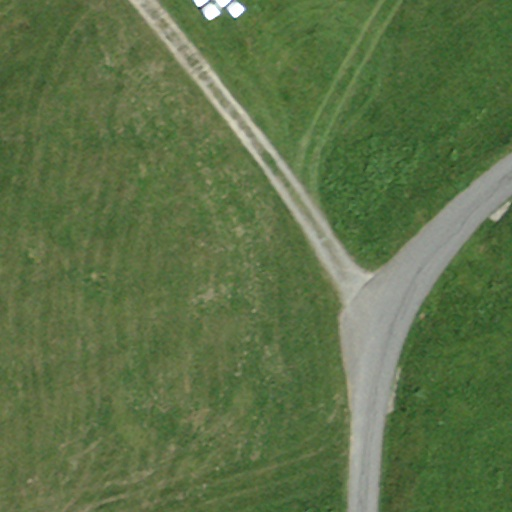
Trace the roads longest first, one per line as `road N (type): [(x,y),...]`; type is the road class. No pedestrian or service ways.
road 1 (track): [(392,309),(139,0)]
road 2 (unclassified): [(365,511),(392,309),(511,179)]
